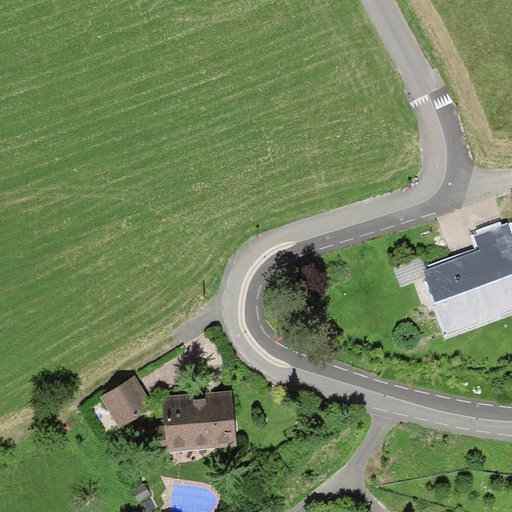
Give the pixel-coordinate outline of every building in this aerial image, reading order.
[(449,328),(511,303),(511,239),(507,225),(478,235),(484,250),(469,256),(432,270),(432,271),(444,303),(439,304),(441,309),(442,309),(449,328)] [(432,271),(432,270),(428,271),(422,256),(395,266),(401,283),(432,271)] [(109,392),(126,420),(154,403),(137,375),(109,392)] [(165,398),(168,426),(170,446),(190,444),(190,439),(214,436),(215,441),(235,439),(231,391),(199,394),(165,398)] [(168,426),(162,426),(161,427),(159,427),(155,430),(153,433),(153,437),(154,442),(157,445),(161,447),(170,446),(168,426)]
